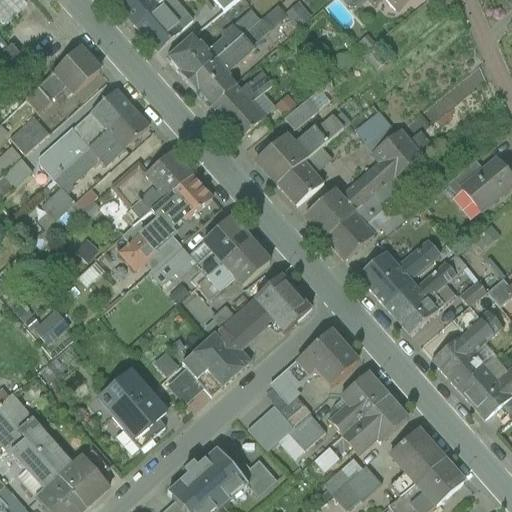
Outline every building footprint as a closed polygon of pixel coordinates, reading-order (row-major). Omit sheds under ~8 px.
[(23,0),(0,0),(0,23),(7,30),(31,7),(23,0)] [(112,0),(110,2),(134,29),(168,0),(112,0)] [(171,0),(168,0),(134,29),(158,55),(193,24),(171,0)] [(211,0),(224,15),(241,0),(211,0)] [(336,0),(348,13),(355,13),(367,2),(374,10),(384,0),(336,0)] [(391,0),(401,11),(413,0),(391,0)] [(249,15),(233,30),(242,41),(259,26),(249,15)] [(233,30),(222,39),(224,41),(208,56),(215,64),(242,41),(233,30)] [(194,39),(166,64),(188,89),(215,64),(208,56),(194,39)] [(242,41),(215,64),(228,78),(254,54),(242,41)] [(0,56),(0,81),(8,91),(29,72),(9,49),(5,51),(0,56)] [(79,53),(25,104),(38,118),(51,105),(50,104),(64,89),(73,100),(99,75),(79,53)] [(288,75),(273,56),(268,60),(284,79),(288,75)] [(215,64),(188,89),(208,112),(235,89),(235,90),(237,88),(228,78),(215,64)] [(261,76),(240,95),(251,108),(272,89),(261,76)] [(235,89),(208,112),(238,146),(264,123),(251,108),(240,95),(235,90),(235,89)] [(116,94),(44,159),(60,178),(81,159),(88,152),(132,113),(116,94)] [(291,100),(276,113),(282,121),(297,107),(291,100)] [(307,104),(284,123),(294,135),(317,116),(307,104)] [(371,154),(397,133),(380,112),(354,133),(371,154)] [(132,113),(88,152),(98,164),(105,171),(149,131),(132,113)] [(33,121),(10,143),(25,160),(49,138),(33,121)] [(294,150),(285,140),(255,165),(275,188),(303,166),(326,146),(343,133),(333,122),(317,136),(315,133),(294,150)] [(400,134),(372,157),(380,167),(359,182),(363,187),(365,186),(376,198),(394,184),(421,161),(400,134)] [(326,146),(303,166),(310,175),(314,172),(316,175),(336,159),(326,146)] [(98,164),(88,152),(81,159),(91,170),(98,164)] [(0,160),(0,182),(20,165),(9,153),(0,160)] [(171,157),(145,178),(132,189),(118,201),(130,214),(139,206),(149,217),(149,218),(192,180),(172,157),(171,158),(171,157)] [(81,159),(60,178),(71,189),(91,170),(81,159)] [(0,182),(0,200),(29,174),(20,165),(0,182)] [(483,175),(475,165),(447,189),(456,199),(463,194),(461,193),(483,175)] [(483,175),(461,193),(463,194),(481,215),(511,189),(511,184),(495,165),(483,175)] [(303,166),(275,188),(295,211),(323,189),(310,175),(303,166)] [(137,168),(124,180),(132,189),(145,178),(137,168)] [(73,192),(71,189),(60,178),(54,184),(61,193),(66,198),(73,192)] [(124,180),(110,192),(118,201),(132,189),(124,180)] [(192,180),(149,218),(153,222),(154,221),(160,228),(167,221),(171,226),(179,219),(185,226),(212,203),(192,180)] [(359,182),(336,198),(334,196),(305,222),(324,243),(376,198),(365,186),(363,187),(359,182)] [(394,184),(376,198),(386,210),(404,195),(394,184)] [(61,193),(43,209),(57,224),(75,207),(66,198),(61,193)] [(91,194),(75,208),(82,215),(97,201),(91,194)] [(376,198),(324,243),(343,265),(373,239),(364,229),(383,213),(386,210),(376,198)] [(130,214),(126,218),(135,229),(149,217),(139,206),(130,214)] [(383,213),(364,229),(373,239),(381,232),(379,230),(389,221),(383,213)] [(389,221),(379,230),(381,232),(387,239),(405,224),(397,214),(389,221)] [(135,270),(185,226),(179,219),(171,226),(167,221),(160,228),(154,221),(153,222),(149,218),(123,241),(132,251),(124,257),(135,270)] [(229,223),(202,246),(211,256),(196,269),(207,282),(249,245),(229,223)] [(249,245),(207,282),(197,291),(209,304),(234,282),(243,291),(269,268),(249,245)] [(428,246),(410,261),(421,274),(439,259),(428,246)] [(180,251),(164,265),(172,274),(188,260),(180,251)] [(410,261),(397,271),(385,257),(357,281),(384,311),(412,288),(409,284),(421,274),(410,261)] [(466,272),(455,259),(445,268),(456,280),(466,272)] [(193,265),(188,260),(172,274),(176,279),(193,265)] [(164,265),(149,278),(157,287),(172,274),(164,265)] [(445,268),(416,292),(412,288),(384,311),(409,339),(436,316),(436,315),(443,309),(434,298),(456,280),(445,268)] [(221,333),(241,355),(273,326),(283,338),(305,319),(306,309),(280,281),(235,321),(221,333)] [(510,292),(503,283),(487,297),(499,312),(511,301),(511,299),(508,295),(510,292)] [(477,286),(460,301),(469,312),(486,297),(477,286)] [(56,312),(40,325),(22,304),(14,310),(47,350),(71,330),(56,312)] [(225,311),(212,322),(221,333),(235,321),(225,311)] [(487,317),(431,364),(458,395),(485,372),(472,357),(501,332),(487,317)] [(221,333),(182,368),(204,393),(211,401),(221,392),(222,393),(244,373),(244,372),(250,366),(241,355),(221,333)] [(330,336),(280,380),(293,395),(294,394),(315,374),(330,391),(357,367),(330,336)] [(166,354),(153,366),(166,381),(179,369),(166,354)] [(511,372),(497,385),(485,372),(458,395),(484,425),(511,402),(510,402),(511,400),(511,372)] [(186,373),(167,390),(185,410),(204,393),(186,373)] [(162,415),(129,376),(99,402),(125,433),(115,441),(131,460),(165,431),(156,420),(162,415)] [(367,378),(339,402),(341,404),(334,411),(327,424),(342,440),(387,401),(367,378)] [(293,395),(280,380),(270,389),(287,408),(295,400),(298,398),(294,394),(293,395)] [(18,434),(31,423),(10,399),(0,407),(0,414),(3,418),(18,434)] [(311,417),(295,400),(287,408),(278,415),(281,418),(293,433),(309,419),(311,417)] [(387,401),(342,440),(354,454),(372,438),(380,446),(406,423),(387,401)] [(0,420),(0,445),(2,449),(18,435),(18,434),(3,418),(0,420)] [(281,418),(270,427),(283,442),(288,438),(293,433),(281,418)] [(293,433),(288,438),(304,456),(325,437),(309,419),(293,433)] [(83,461),(72,470),(31,423),(18,434),(18,435),(26,444),(84,511),(85,511),(109,492),(100,481),(83,461)] [(443,465),(416,434),(389,458),(405,476),(416,489),(443,465)] [(18,435),(2,449),(10,457),(12,456),(26,444),(18,435)] [(84,511),(26,444),(12,456),(25,470),(46,493),(35,502),(42,511),(84,511)] [(325,474),(340,462),(330,450),(315,463),(325,474)] [(109,473),(92,453),(83,461),(100,481),(109,473)] [(221,511),(248,489),(215,454),(196,471),(193,468),(184,475),(186,480),(167,497),(179,511),(221,511)] [(353,462),(326,486),(335,497),(346,488),(362,473),(353,462)] [(416,489),(435,511),(436,511),(463,487),(443,465),(416,489)] [(362,473),(346,488),(362,506),(381,489),(365,470),(362,473)] [(405,476),(389,491),(398,502),(399,503),(416,489),(405,476)] [(434,511),(435,511),(416,489),(399,503),(398,502),(387,511),(388,511),(434,511)] [(24,511),(5,490),(0,494),(0,503),(7,511),(24,511)]
